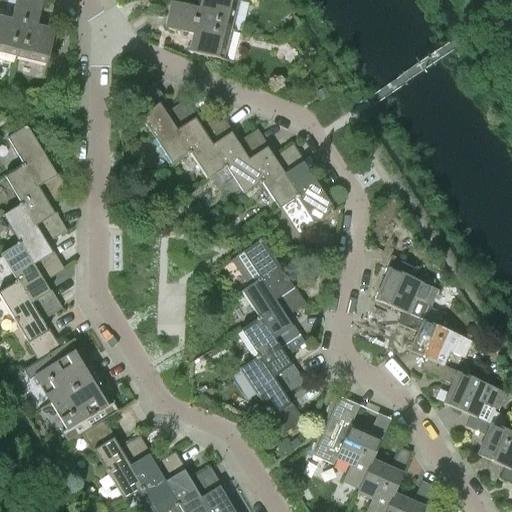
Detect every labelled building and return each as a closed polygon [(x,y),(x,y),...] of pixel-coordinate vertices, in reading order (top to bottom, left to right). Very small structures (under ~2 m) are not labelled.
[(12,68),(28,0),(14,0),(10,19),(0,17),(0,57),(13,60),(11,68),(12,68)] [(42,0),(28,0),(12,68),(14,61),(44,68),(42,76),(43,76),(54,30),(36,26),(42,0)] [(167,15),(239,33),(240,33),(232,31),(239,1),(247,3),(247,2),(237,0),(199,0),(197,9),(170,2),(167,15)] [(239,33),(167,15),(163,28),(191,35),(186,52),(232,64),(232,63),(224,61),(232,31),(239,33)] [(170,166),(189,153),(163,114),(164,114),(158,105),(164,101),(152,83),(130,97),(142,115),(138,117),(170,166)] [(323,88),(316,93),(320,99),(327,95),(323,88)] [(184,101),(164,114),(163,114),(189,153),(206,180),(225,168),(199,129),(200,129),(194,120),(196,119),(184,101)] [(220,115),(200,129),(199,129),(225,168),(242,195),(261,183),(235,144),(236,143),(230,134),(232,133),(220,115)] [(47,206),(68,193),(57,175),(55,176),(25,127),(6,139),(22,166),(23,166),(47,206)] [(278,210),(296,198),(297,197),(271,158),(272,158),(266,149),(268,148),(256,130),(236,143),(235,144),(261,183),(278,210)] [(292,145),(272,158),(271,158),(297,197),(296,198),(314,224),(333,212),(302,164),(304,163),(292,145)] [(23,166),(22,166),(3,178),(20,205),(21,205),(45,245),(45,244),(66,232),(55,214),(53,215),(47,206),(23,166)] [(21,205),(20,205),(1,216),(18,244),(18,243),(42,283),(43,283),(63,271),(52,252),(51,253),(45,244),(45,245),(21,205)] [(230,260),(247,287),(258,280),(284,319),(285,318),(305,305),(293,287),(291,289),(260,241),(259,241),(258,240),(256,242),(257,243),(230,260)] [(18,243),(18,244),(0,254),(0,256),(16,282),(40,322),(41,322),(61,309),(50,291),(48,292),(43,283),(42,283),(18,243)] [(387,270),(374,301),(401,313),(407,315),(407,314),(420,320),(426,306),(431,308),(431,307),(429,306),(436,292),(438,292),(438,291),(413,280),(418,269),(390,257),(384,269),(387,270)] [(283,357),(284,357),(304,344),(292,326),(290,327),(285,318),(284,319),(258,280),(247,287),(240,292),(257,319),(258,318),(283,357)] [(25,343),(36,362),(59,348),(48,330),(46,331),(41,322),(40,322),(16,282),(0,291),(0,299),(26,343),(25,343)] [(408,353),(424,360),(435,365),(441,367),(441,366),(447,352),(465,360),(472,343),(420,320),(407,314),(407,315),(401,313),(396,324),(416,333),(408,353)] [(239,331),(256,357),(257,357),(282,396),(283,396),(303,383),(291,365),(290,366),(284,357),(283,357),(258,318),(257,319),(239,331)] [(50,403),(95,376),(73,340),(59,348),(36,362),(22,370),(28,380),(34,377),(50,403)] [(257,357),(256,357),(238,370),(269,417),(269,418),(280,436),(302,421),(290,404),(289,405),(283,396),(282,396),(257,357)] [(493,410),(493,409),(497,411),(503,395),(506,396),(506,395),(441,366),(441,367),(435,365),(424,360),(419,371),(450,385),(442,405),(469,416),(475,419),(475,418),(493,426),(493,425),(491,424),(495,414),(494,413),(493,412),(493,411),(493,410)] [(81,434),(103,421),(117,412),(95,376),(50,403),(66,429),(60,433),(66,443),(81,434)] [(370,461),(371,461),(389,420),(376,415),(367,436),(349,427),(358,407),(338,398),(312,457),(331,466),(334,460),(348,467),(341,484),(356,491),(357,491),(370,461)] [(476,456),(503,468),(509,471),(509,470),(511,463),(511,434),(493,426),(475,418),(475,419),(469,416),(464,428),(484,437),(476,456)] [(117,449),(118,449),(112,440),(114,439),(103,421),(81,434),(92,452),(93,452),(122,501),(141,489),(117,449)] [(153,465),(148,456),(149,455),(138,437),(118,449),(117,449),(141,489),(154,511),(165,511),(168,511),(177,505),(153,465)] [(357,491),(356,491),(355,493),(370,500),(365,511),(384,511),(392,494),(393,495),(411,454),(398,448),(389,469),(371,461),(370,461),(357,491)] [(153,465),(177,505),(168,511),(206,511),(188,481),(183,472),(185,471),(174,453),(153,465)] [(188,481),(206,511),(232,511),(218,488),(220,487),(209,468),(188,481)] [(511,471),(509,470),(509,471),(503,468),(498,479),(511,485),(511,502),(510,508),(511,508),(511,471)] [(421,511),(433,487),(420,482),(411,503),(393,495),(392,494),(384,511),(421,511)]
